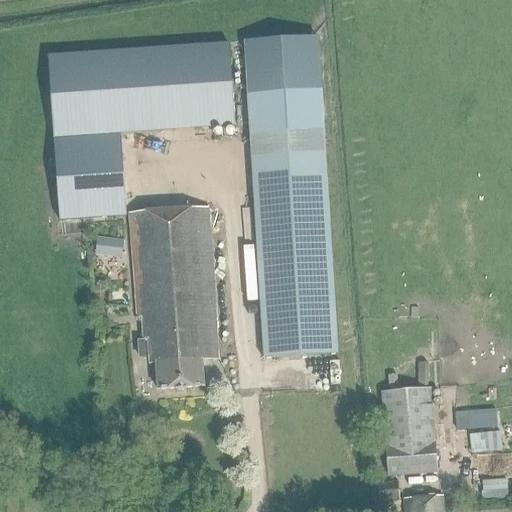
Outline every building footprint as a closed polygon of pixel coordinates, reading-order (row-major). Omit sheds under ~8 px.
[(229,43),(48,56),(54,139),(59,208),(127,203),(140,202),(135,134),(234,127),(229,43)] [(336,355),(325,153),(251,158),(263,359),(336,355)] [(214,220),(124,227),(132,347),(141,346),(142,360),(147,359),(148,359),(150,376),(155,375),(156,392),(157,392),(173,391),(173,393),(188,392),(188,390),(203,389),(205,389),(202,355),(223,354),(214,220)] [(430,386),(431,364),(419,364),(419,386),(430,386)] [(396,376),(387,377),(388,391),(397,390),(396,376)] [(431,388),(381,393),(388,478),(438,474),(436,442),(446,441),(445,426),(435,427),(431,388)] [(499,427),(497,410),(456,413),(457,429),(499,427)] [(499,434),(468,437),(470,456),(501,453),(499,434)] [(508,490),(507,480),(483,482),(484,492),(508,490)] [(399,488),(389,489),(379,490),(381,506),(401,503),(400,501),(399,488)] [(441,511),(440,498),(403,501),(403,511),(441,511)]
